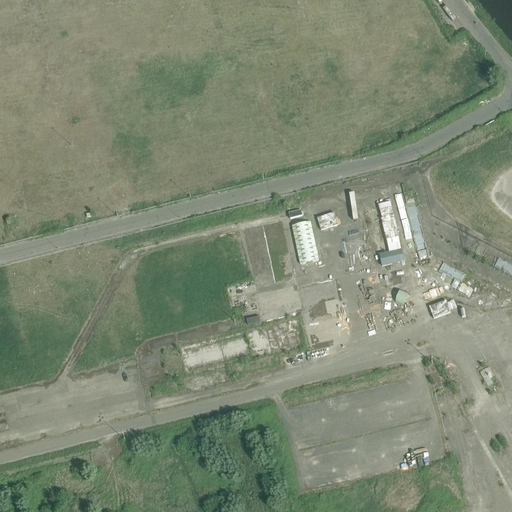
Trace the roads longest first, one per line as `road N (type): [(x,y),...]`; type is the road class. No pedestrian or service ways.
road 1 (unclassified): [(0,254),(411,151),(511,97)]
road 2 (unknown): [(278,385),(287,410),(308,422),(409,400),(419,387),(416,352)]
